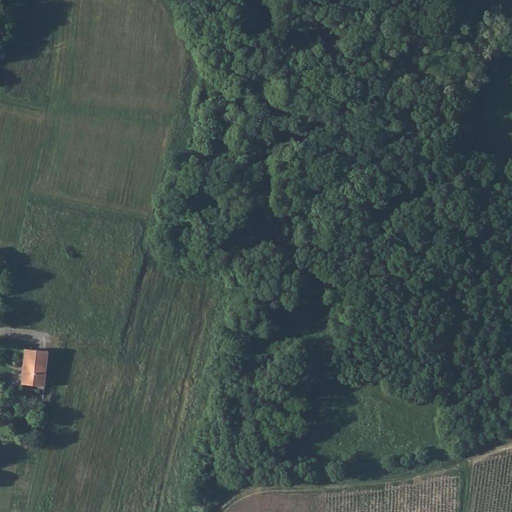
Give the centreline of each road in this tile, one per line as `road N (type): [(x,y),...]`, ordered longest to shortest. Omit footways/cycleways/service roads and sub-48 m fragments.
road 1 (track): [(160,0),(186,50),(184,74),(118,354),(40,337)]
road 2 (track): [(225,511),(247,495),(446,474),(473,455),(511,445)]
road 3 (track): [(0,103),(175,122)]
